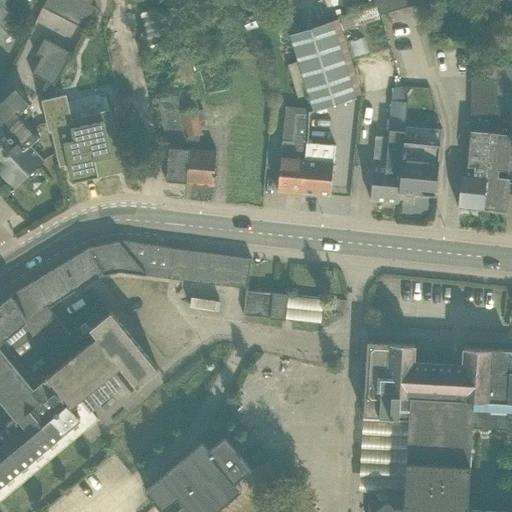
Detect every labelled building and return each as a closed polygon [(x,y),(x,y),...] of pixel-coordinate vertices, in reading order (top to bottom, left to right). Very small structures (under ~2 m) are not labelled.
[(41,84),(78,4),(69,0),(31,0),(18,29),(32,35),(15,72),(41,84)] [(392,0),(362,0),(366,14),(395,8),(392,0)] [(297,107),(342,95),(325,29),(362,19),(359,6),(274,29),(284,64),(275,67),(283,97),(294,95),(297,107)] [(408,37),(374,44),(382,86),(416,79),(408,37)] [(183,66),(184,93),(208,92),(207,65),(183,66)] [(50,93),(30,95),(33,122),(53,120),(50,93)] [(166,109),(173,133),(186,130),(179,105),(166,109)] [(70,183),(120,172),(111,131),(61,141),(70,183)] [(395,202),(403,133),(385,131),(380,167),(368,166),(364,198),(395,202)] [(481,208),(489,134),(467,132),(463,167),(469,168),(468,176),(457,175),(454,205),(481,208)] [(395,202),(424,205),(428,169),(411,167),(415,134),(403,133),(395,202)] [(481,208),(505,210),(508,180),(494,178),(495,172),(508,173),(511,140),(511,136),(489,134),(481,208)] [(0,177),(10,188),(39,159),(21,140),(0,159),(0,177)] [(297,195),(302,146),(278,143),(272,192),(297,195)] [(297,195),(327,198),(332,149),(302,146),(297,195)] [(183,182),(186,149),(162,147),(159,180),(183,182)] [(183,182),(211,185),(214,152),(186,149),(183,182)] [(0,399),(8,409),(0,415),(0,503),(1,503),(82,433),(92,425),(83,415),(123,380),(128,395),(158,367),(105,304),(72,335),(46,308),(91,278),(119,270),(241,287),(238,314),(320,324),(323,296),(247,288),(251,258),(123,240),(88,247),(10,294),(0,302),(0,399)] [(511,511),(511,349),(463,348),(462,360),(453,359),(454,365),(413,362),(414,344),(367,342),(366,357),(363,417),(362,417),(362,420),(363,420),(359,491),(373,491),(377,497),(375,500),(367,499),(367,511),(511,511)] [(201,442),(144,490),(156,504),(162,511),(214,511),(241,490),(234,481),(249,468),(223,437),(208,450),(201,442)]
